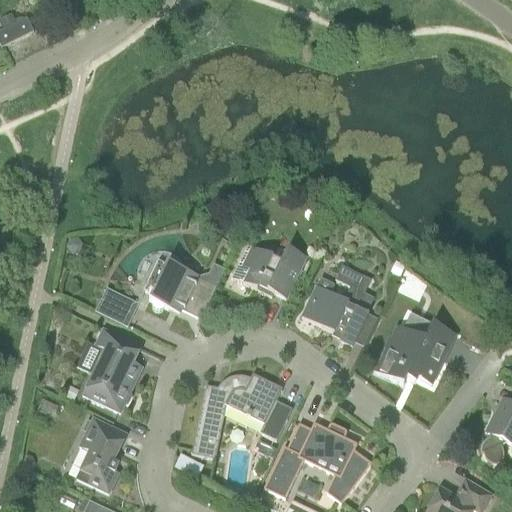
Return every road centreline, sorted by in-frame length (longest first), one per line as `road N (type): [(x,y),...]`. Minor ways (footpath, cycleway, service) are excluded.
road 1 (residential): [(415,464),(392,428),(291,350),(253,341),(181,363),(171,377),(153,476),(154,496),(168,511)]
road 2 (residential): [(0,94),(172,0)]
road 3 (residential): [(415,464),(491,362)]
